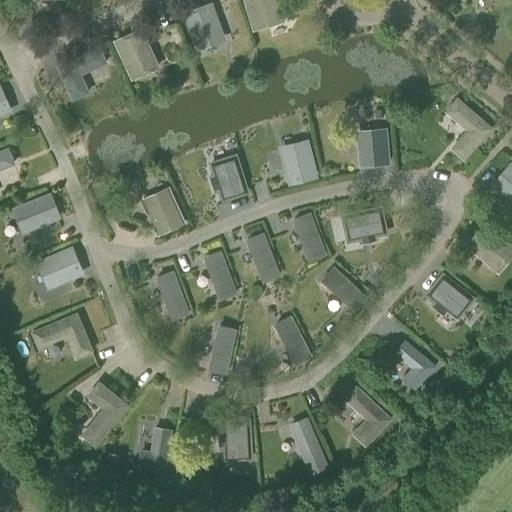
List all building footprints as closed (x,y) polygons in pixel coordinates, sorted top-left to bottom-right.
[(245,0),(255,31),(284,22),(276,0),(245,0)] [(219,44),(226,41),(228,37),(225,30),(223,29),(213,2),(186,12),(201,49),(217,43),(219,44)] [(186,52),(179,26),(150,34),(158,60),(186,52)] [(132,78),(158,66),(141,29),(115,41),(132,78)] [(75,102),(90,96),(80,74),(106,62),(99,47),(59,66),(75,102)] [(169,87),(200,85),(198,64),(168,66),(169,87)] [(0,114),(9,111),(0,91),(0,114)] [(464,159),(480,140),(491,128),(458,99),(447,111),(459,121),(467,128),(450,148),(464,159)] [(360,165),(388,162),(385,130),(358,132),(360,165)] [(316,175),(308,143),(282,149),(289,181),(316,175)] [(0,168),(14,163),(8,148),(0,151),(0,168)] [(248,190),(235,152),(209,161),(221,199),(248,190)] [(511,200),(511,161),(509,159),(490,180),(511,200)] [(185,222),(167,183),(150,191),(148,190),(141,194),(139,198),(143,205),(145,206),(158,234),(185,222)] [(59,216),(50,194),(16,208),(25,230),(59,216)] [(347,239),(384,231),(379,204),(341,212),(347,239)] [(307,253),(322,248),(309,213),(294,219),(307,253)] [(498,271),(511,254),(511,245),(486,223),(468,244),(498,271)] [(262,233),(247,239),(263,281),(279,275),(262,233)] [(51,286),(81,273),(70,248),(40,261),(51,286)] [(205,257),(220,299),(236,293),(220,251),(205,257)] [(333,268),(322,280),(355,310),(366,298),(333,268)] [(172,319),(188,313),(172,271),(157,277),(172,319)] [(435,303),(446,311),(447,310),(457,318),(472,298),(443,274),(427,294),(436,301),(435,303)] [(92,350),(75,309),(37,324),(43,339),(66,330),(77,356),(92,350)] [(275,324),(296,363),(310,356),(290,316),(275,324)] [(209,369),(225,372),(234,329),(219,326),(209,369)] [(415,389),(435,365),(405,340),(396,352),(414,367),(403,379),(415,389)] [(96,444),(127,405),(99,383),(89,395),(105,408),(83,434),(96,444)] [(366,444),(393,415),(359,383),(346,398),(368,419),(354,433),(366,444)] [(223,421),(224,432),(222,432),(223,446),(225,446),(225,459),(251,457),(248,419),(223,421)] [(325,466),(307,419),(291,425),(303,457),(302,457),(308,472),(325,466)] [(166,470),(171,430),(155,428),(152,452),(142,451),(140,467),(166,470)]
